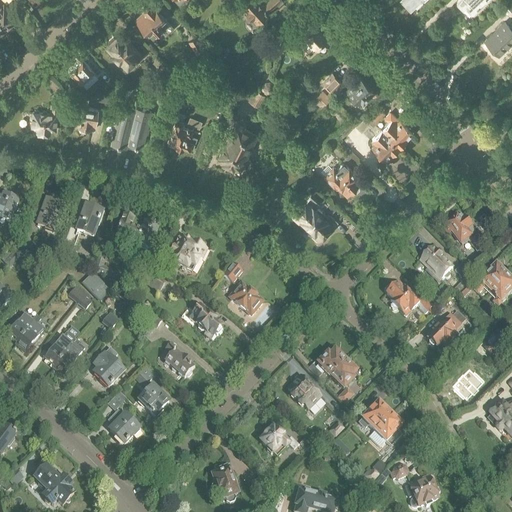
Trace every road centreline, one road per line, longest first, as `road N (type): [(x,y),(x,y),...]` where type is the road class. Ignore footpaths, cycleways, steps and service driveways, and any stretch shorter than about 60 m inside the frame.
road 1 (residential): [(331,296),(281,257),(167,195),(110,176),(0,162)]
road 2 (residential): [(132,504),(331,296)]
road 3 (residential): [(477,511),(437,420),(331,296)]
road 4 (residential): [(331,296),(476,148)]
road 5 (residential): [(348,0),(414,67),(476,148)]
road 6 (residential): [(132,504),(0,383)]
road 7 (residential): [(0,88),(95,0)]
